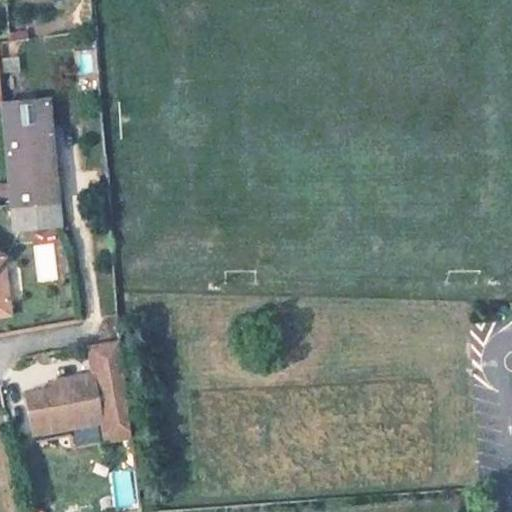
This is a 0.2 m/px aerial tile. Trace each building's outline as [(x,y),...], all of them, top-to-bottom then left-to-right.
[(9,205),(54,199),(46,100),(0,105),(9,205)] [(54,199),(9,205),(12,228),(56,224),(54,199)] [(7,301),(0,301),(0,313),(8,313),(7,301)] [(29,393),(36,433),(100,424),(103,445),(128,442),(118,343),(88,347),(93,376),(56,382),(58,389),(49,391),(29,393)] [(56,382),(48,383),(49,391),(58,389),(56,382)] [(100,424),(36,433),(37,443),(66,438),(68,450),(103,445),(100,424)] [(107,475),(118,510),(136,504),(125,469),(107,475)]
